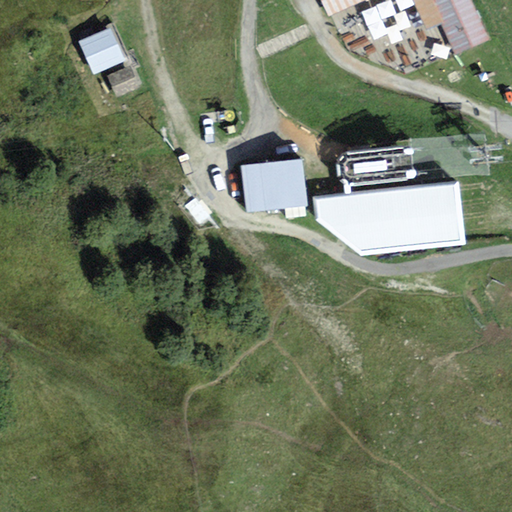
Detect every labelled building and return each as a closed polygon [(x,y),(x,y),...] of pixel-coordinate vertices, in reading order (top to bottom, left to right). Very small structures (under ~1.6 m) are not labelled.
[(320,0),(327,16),(366,0),(413,0),(437,59),(476,43),(458,0),(320,0)] [(105,33),(78,46),(92,76),(119,63),(105,33)] [(126,72),(106,82),(115,99),(135,89),(126,72)] [(301,156),(241,162),(246,210),(306,203),(301,156)] [(458,176),(312,195),(315,220),(361,253),(464,241),(458,176)]
